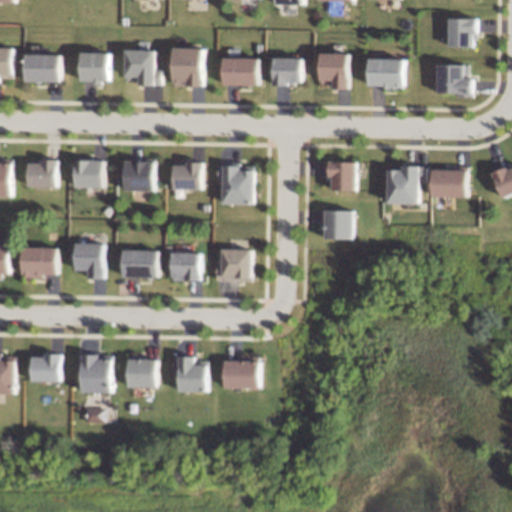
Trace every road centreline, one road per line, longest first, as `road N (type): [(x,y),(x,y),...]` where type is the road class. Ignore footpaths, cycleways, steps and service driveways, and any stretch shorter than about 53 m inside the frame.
road 1 (residential): [(502,116),(474,128),(0,121)]
road 2 (residential): [(287,127),(284,287),(281,308),(264,321),(0,315)]
